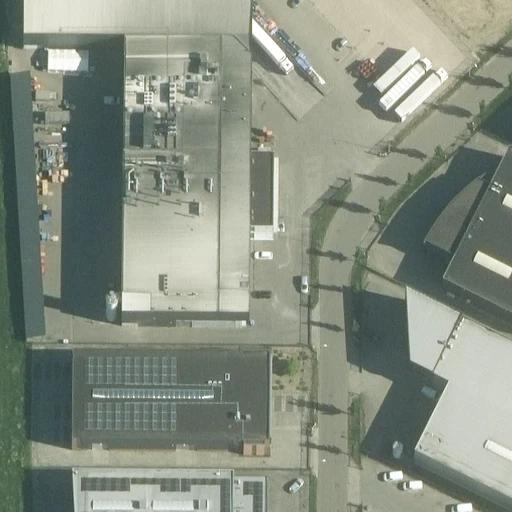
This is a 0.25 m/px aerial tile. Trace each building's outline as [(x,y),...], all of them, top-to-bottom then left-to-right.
[(238,30),(252,17),(235,0),(22,0),(22,51),(123,52),(121,328),(248,329),(249,240),(272,240),(273,165),(250,165),(251,71),(238,57),(251,44),(238,30)] [(9,77),(16,235),(26,234),(27,243),(34,243),(27,76),(9,77)] [(444,220),(440,226),(511,261),(511,160),(508,158),(489,196),(478,190),(479,190),(478,189),(473,193),(468,197),(463,201),(458,206),(453,211),(449,215),(444,220)] [(511,261),(440,226),(437,230),(434,235),(430,240),(427,244),(425,249),(422,255),(423,255),(424,253),(453,267),(441,291),(511,326),(511,261)] [(431,388),(447,396),(447,395),(511,427),(511,354),(404,301),(405,309),(410,311),(412,345),(407,342),(408,377),(431,388)] [(39,307),(23,307),(24,341),(40,341),(39,307)] [(264,359),(243,359),(243,363),(72,361),(71,451),(243,453),(243,456),(263,456),(264,453),(268,453),(269,363),(264,363),(264,359)] [(511,511),(511,427),(447,395),(447,396),(413,464),(507,511),(511,511)] [(71,482),(72,511),(265,511),(266,488),(233,488),(233,483),(71,482)]
